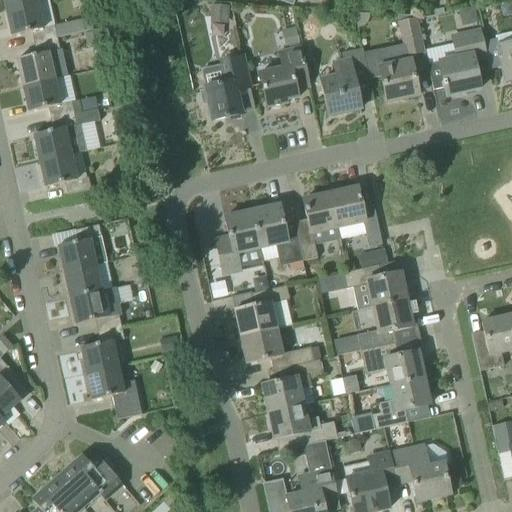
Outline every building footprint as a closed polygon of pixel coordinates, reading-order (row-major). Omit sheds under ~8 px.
[(2,0),(5,11),(36,4),(35,0),(2,0)] [(472,0),(469,1),(468,5),(471,9),(476,8),(477,3),(474,0),(472,0)] [(11,37),(31,33),(33,44),(57,39),(54,26),(42,29),(36,4),(5,11),(11,37)] [(210,23),(227,25),(228,6),(211,5),(210,23)] [(476,23),(474,9),(460,11),(462,25),(476,23)] [(91,17),(54,26),(57,39),(94,30),(91,17)] [(380,78),(386,104),(418,96),(409,59),(424,56),(416,20),(397,24),(402,45),(362,54),(368,80),(380,78)] [(297,44),(294,28),(281,30),(284,47),(297,44)] [(102,31),(91,33),(93,43),(104,41),(102,31)] [(433,91),(444,89),(446,97),(479,90),(472,60),(486,57),(483,43),(480,32),(452,38),(457,59),(438,63),(427,66),(433,91)] [(22,86),(53,80),(47,54),(59,51),(57,39),(33,44),(36,56),(16,60),(22,86)] [(511,43),(497,47),(495,40),(483,43),(486,57),(489,71),(501,68),(504,84),(511,82),(511,43)] [(282,69),(258,74),(266,109),(286,104),(285,101),(297,99),(295,90),(308,88),(299,49),(278,54),(282,69)] [(335,78),(320,81),(327,117),(360,110),(354,83),(368,80),(362,54),(362,50),(341,54),(343,62),(332,64),(335,78)] [(203,105),(208,103),(212,122),(241,115),(235,91),(248,88),(249,90),(250,90),(242,57),(221,62),(225,83),(204,88),(205,92),(200,93),(203,105)] [(28,113),(47,108),(50,120),(74,115),(71,103),(73,102),(68,78),(53,81),(53,80),(22,86),(28,113)] [(96,110),(74,115),(76,126),(80,126),(98,122),(96,110)] [(39,162),(70,155),(86,152),(82,136),(78,135),(74,115),(50,120),(52,132),(33,136),(39,162)] [(70,155),(39,162),(45,189),(64,184),(67,196),(90,191),(88,179),(76,182),(70,155)] [(330,195),(337,228),(362,222),(368,248),(381,245),(373,206),(361,208),(357,189),(330,195)] [(337,228),(330,195),(302,201),(306,221),(295,223),(304,262),(307,262),(316,259),(317,259),(314,246),(339,240),(337,228)] [(295,223),(283,226),(278,206),(251,212),(260,249),(275,246),(280,268),(304,262),(295,223)] [(260,249),(251,212),(224,218),(230,244),(216,246),(222,276),(240,272),(239,268),(262,262),(259,249),(260,249)] [(58,247),(64,273),(97,266),(91,243),(101,240),(98,226),(75,231),(77,243),(58,247)] [(382,250),(372,252),(375,266),(387,263),(384,250),(382,250)] [(100,293),(102,292),(97,266),(64,273),(69,300),(100,293)] [(134,285),(146,282),(143,266),(131,269),(134,285)] [(353,294),(357,312),(372,309),(372,308),(406,301),(400,273),(381,278),(378,266),(343,274),(346,289),(351,288),(353,294)] [(343,274),(317,280),(320,295),(346,289),(343,274)] [(266,276),(251,280),(255,294),(270,290),(266,276)] [(250,295),(252,306),(234,310),(240,338),(276,330),(270,305),(286,302),(289,301),(286,287),(270,290),(255,294),(250,295)] [(75,326),(95,321),(97,333),(120,328),(118,316),(106,319),(100,293),(69,300),(75,326)] [(360,352),(395,344),(392,333),(412,328),(406,301),(372,308),(372,309),(377,331),(357,336),(360,352)] [(479,372),(503,367),(500,354),(511,351),(511,336),(508,317),(481,323),(483,332),(471,335),(479,372)] [(97,333),(100,344),(80,349),(86,375),(117,368),(112,342),(123,340),(120,328),(97,333)] [(286,368),(314,362),(310,348),(281,355),(276,331),(276,330),(240,338),(246,365),(270,360),(272,371),(286,368)] [(176,336),(160,340),(163,354),(179,350),(176,336)] [(11,348),(2,337),(0,339),(0,351),(4,355),(11,348)] [(390,386),(423,379),(417,351),(397,356),(395,344),(360,352),(366,376),(386,371),(390,386)] [(0,418),(20,401),(7,386),(16,378),(0,359),(0,418)] [(154,361),(150,368),(158,373),(162,366),(154,361)] [(289,380),(288,380),(270,384),(261,386),(267,414),(302,406),(312,404),(309,389),(311,388),(309,380),(323,377),(319,361),(314,362),(286,368),(289,380)] [(134,382),(121,384),(117,368),(86,375),(92,401),(111,397),(117,421),(141,415),(134,382)] [(342,379),(345,395),(351,394),(348,378),(342,379)] [(336,380),(339,397),(345,395),(342,379),(336,380)] [(408,424),(405,411),(429,405),(423,379),(390,386),(393,401),(378,405),(380,415),(372,417),(371,413),(350,418),(354,435),(375,430),(375,431),(408,424)] [(502,401),(487,404),(489,412),(503,409),(502,401)] [(278,451),(278,452),(278,453),(292,450),(303,447),(325,442),(337,440),(333,424),(319,427),(318,419),(306,421),(302,406),(267,414),(273,441),(300,435),(303,446),(279,452),(279,451),(278,451)] [(506,425),(492,428),(497,454),(509,452),(511,464),(511,430),(508,432),(506,425)] [(325,442),(303,447),(292,450),(294,458),(305,455),(309,476),(299,478),(303,497),(286,500),(288,507),(281,508),(281,511),(323,511),(324,511),(339,509),(325,442)] [(423,447),(389,454),(396,486),(411,482),(416,504),(449,496),(442,464),(428,468),(423,447)] [(500,454),(503,480),(511,479),(508,453),(500,454)] [(368,463),(343,468),(352,511),(377,511),(388,510),(384,488),(396,486),(389,454),(367,459),(368,463)] [(97,494),(104,502),(122,486),(97,458),(89,465),(82,457),(57,479),(82,508),(97,494)] [(76,511),(82,508),(57,479),(32,502),(38,509),(34,511),(76,511)] [(344,480),(335,482),(338,495),(347,493),(344,480)]
